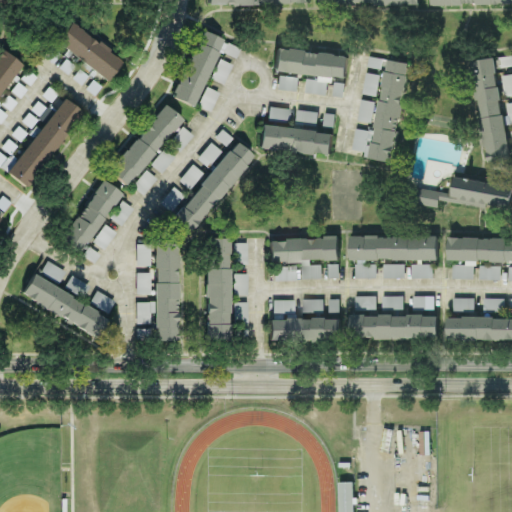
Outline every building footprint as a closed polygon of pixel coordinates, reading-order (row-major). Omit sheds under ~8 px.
[(107,81),(122,62),(69,21),(54,41),(107,81)] [(221,38),(199,30),(172,98),(194,107),(221,38)] [(238,47),(221,42),(217,54),(220,55),(212,79),(225,84),(238,47)] [(273,71),(319,76),(319,81),(307,80),(305,93),(327,96),(328,83),(332,83),(333,77),(346,78),(349,56),(276,47),(273,71)] [(0,122),(30,81),(19,72),(23,66),(0,49),(0,122)] [(383,59),(370,57),(368,68),(381,70),(383,59)] [(510,160),(496,58),(473,61),(487,163),(510,160)] [(394,163),(402,105),(404,105),(409,63),(386,60),(376,132),(355,129),(352,150),(365,152),(364,159),(394,163)] [(362,94),(376,97),(381,76),(367,73),(362,94)] [(505,97),(511,95),(511,74),(503,76),(505,97)] [(276,89),(298,92),(299,78),(278,75),(276,89)] [(345,84),(334,83),(333,96),(344,97),(345,84)] [(0,150),(0,168),(27,188),(80,111),(63,99),(55,110),(48,105),(56,94),(45,86),(0,150)] [(218,93),(207,87),(198,106),(209,112),(218,93)] [(358,122),(373,123),(375,102),(360,100),(358,122)] [(125,186),(181,119),(164,105),(107,171),(125,186)] [(288,122),(290,109),(269,106),(267,118),(288,122)] [(319,112),(297,110),(297,122),(318,124),(319,112)] [(334,128),(336,114),(325,113),(324,127),(334,128)] [(258,148),(331,156),(334,133),(261,124),(258,148)] [(150,165),(161,174),(192,134),(181,126),(166,146),(165,145),(150,165)] [(196,158),(206,167),(232,139),(222,129),(196,158)] [(252,155),(234,141),(171,221),(189,235),(252,155)] [(178,182),(189,190),(202,172),(191,164),(178,182)] [(142,195),(156,179),(146,170),(132,186),(142,195)] [(456,176),(453,194),(419,188),(417,205),(439,208),(440,201),(486,209),(486,205),(511,209),(511,180),(511,186),(456,176)] [(93,264),(115,232),(101,222),(121,194),(101,179),(59,240),(93,264)] [(159,204),(170,213),(184,196),(172,187),(159,204)] [(111,218),(121,225),(131,209),(121,202),(111,218)] [(438,236),(351,236),(351,261),(438,260),(438,236)] [(207,238),(205,340),(227,341),(230,238),(207,238)] [(268,263),(301,263),(301,279),(322,279),(322,262),(340,262),(339,238),(268,239),(268,263)] [(511,262),(511,239),(449,238),(448,261),(466,261),(466,265),(453,265),(453,279),(476,280),(476,262),(511,262)] [(177,239),(153,239),(154,302),(135,302),(136,324),(153,324),(153,341),(178,341),(177,239)] [(247,264),(247,243),(233,243),(233,264),(247,264)] [(135,265),(149,266),(150,244),(136,244),(135,265)] [(57,286),(65,270),(43,260),(35,275),(57,286)] [(377,279),(377,265),(356,264),(355,278),(377,279)] [(383,278),(405,279),(406,265),(384,264),(383,278)] [(328,278),(339,279),(339,265),(329,265),(328,278)] [(412,279),(433,278),(433,265),(412,265),(412,279)] [(295,266),(274,266),(274,281),(295,281),(295,266)] [(502,267),(480,266),(480,280),(501,281),(502,267)] [(136,294),(149,294),(150,273),(136,272),(136,294)] [(247,274),(233,273),(233,294),(246,295),(247,274)] [(88,286),(71,275),(65,284),(81,295),(88,286)] [(97,337),(108,316),(31,276),(20,296),(97,337)] [(114,300),(94,291),(87,308),(106,316),(114,300)] [(377,296),(356,296),(356,311),(377,311),(377,296)] [(404,297),(384,296),(383,310),(404,311),(404,297)] [(435,296),(414,296),(414,310),(435,310),(435,296)] [(475,298),(454,299),(454,313),(475,312),(475,298)] [(272,314),(294,315),(294,300),(272,299),(272,314)] [(324,300),(303,299),(303,314),(324,314),(324,300)] [(505,299),(484,299),(484,312),(505,312),(505,299)] [(329,314),(340,314),(340,300),(330,300),(329,314)] [(247,302),(233,302),(233,324),(247,324),(247,302)] [(439,338),(439,315),(351,316),(351,339),(439,338)] [(511,341),(511,318),(448,317),(448,340),(511,341)] [(268,342),(342,342),(342,319),(268,318),(268,342)] [(154,328),(136,328),(135,339),(154,340),(154,328)] [(235,339),(246,339),(246,330),(235,330),(235,339)] [(354,511),(354,482),(339,483),(339,511),(354,511)]
